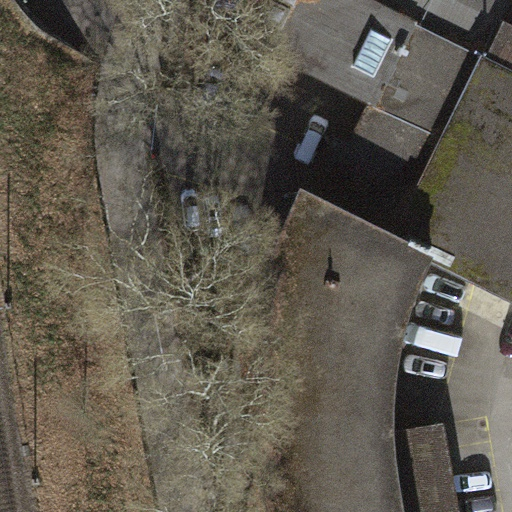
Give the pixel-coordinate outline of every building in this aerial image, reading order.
[(373,107),(413,25),(485,60),(511,6),(511,0),(274,0),(251,46),(373,107)] [(511,303),(511,6),(485,60),(393,246),(431,264),(511,303)] [(413,25),(373,107),(350,152),(329,142),(300,200),(393,246),(485,60),(413,25)] [(393,246),(300,200),(270,269),(284,274),(267,360),(265,450),(395,440),(394,382),(408,317),(431,264),(393,246)] [(395,440),(265,450),(271,511),(455,511),(442,433),(395,440)]
